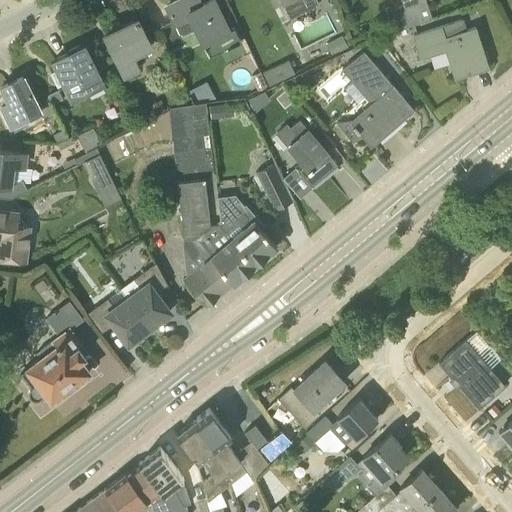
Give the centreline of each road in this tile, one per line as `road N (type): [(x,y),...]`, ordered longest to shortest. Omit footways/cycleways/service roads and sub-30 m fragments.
road 1 (residential): [(511,510),(396,383),(393,351),(406,328),(511,242)]
road 2 (secondary): [(218,350),(293,307),(505,130)]
road 3 (secondary): [(491,115),(279,288),(218,350)]
road 4 (secondary): [(12,511),(218,350)]
